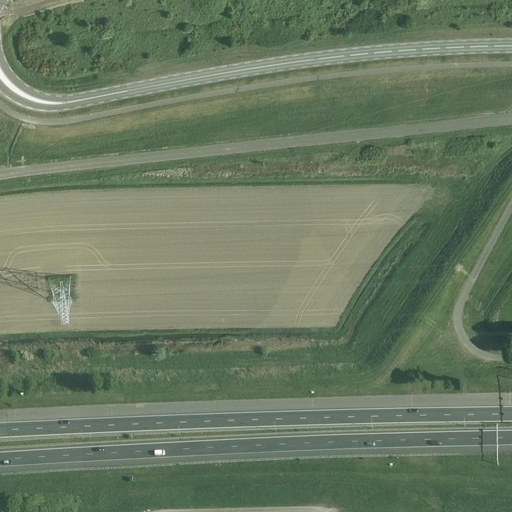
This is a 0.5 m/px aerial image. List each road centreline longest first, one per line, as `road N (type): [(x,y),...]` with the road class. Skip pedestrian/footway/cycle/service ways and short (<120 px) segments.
road 1 (tertiary): [(511,46),(351,55),(63,103),(20,95),(0,73)]
road 2 (unclassified): [(0,177),(511,122)]
road 3 (motorway): [(0,461),(511,438)]
road 4 (motorway): [(511,417),(0,433)]
road 5 (unclassified): [(511,212),(460,315),(469,345),(490,358),(511,358)]
